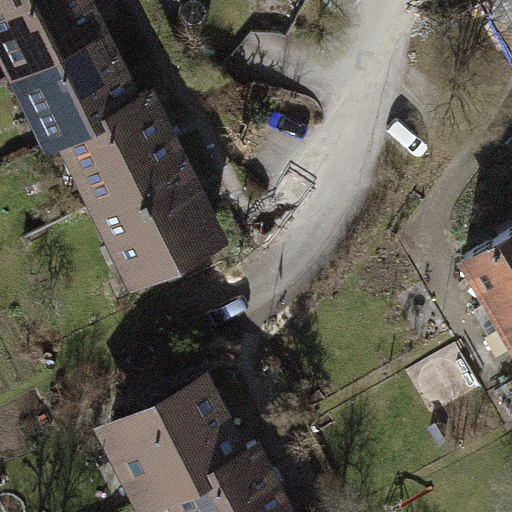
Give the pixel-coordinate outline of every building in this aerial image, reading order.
[(0,0),(0,31),(14,60),(92,22),(81,0),(0,0)] [(92,22),(14,60),(46,127),(125,89),(92,22)] [(186,165),(145,79),(125,89),(46,127),(88,212),(186,165)] [(186,165),(88,212),(127,292),(225,244),(186,165)] [(511,300),(511,217),(446,257),(483,318),(511,300)] [(511,300),(483,318),(511,365),(511,300)] [(235,447),(196,370),(89,423),(127,501),(163,483),(235,447)] [(176,511),(289,511),(253,438),(235,447),(163,483),(176,511)]
